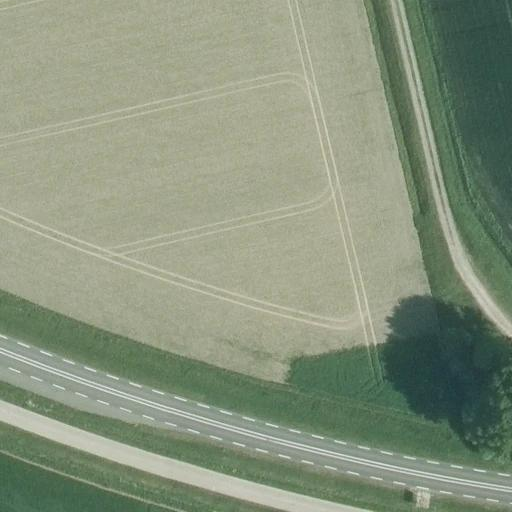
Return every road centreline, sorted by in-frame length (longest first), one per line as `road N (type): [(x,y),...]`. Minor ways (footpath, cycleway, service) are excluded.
road 1 (primary): [(511,489),(264,438),(0,349)]
road 2 (track): [(396,0),(449,230),(511,313)]
road 3 (unclassified): [(314,511),(0,411)]
